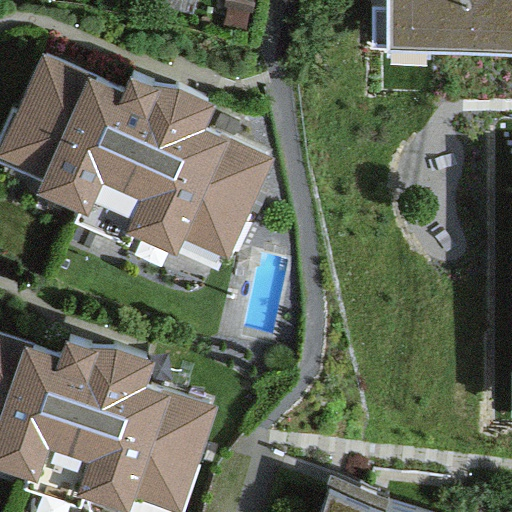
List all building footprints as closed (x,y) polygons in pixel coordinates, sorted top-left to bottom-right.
[(511,0),(380,0),(381,35),(511,33),(511,0)] [(125,74),(45,39),(4,134),(50,153),(45,165),(87,183),(100,152),(148,172),(134,205),(176,223),(181,212),(227,232),(267,137),(199,108),(210,82),(135,50),(125,74)] [(511,390),(511,303),(498,304),(499,390),(511,390)] [(63,338),(0,317),(0,441),(36,453),(46,421),(95,437),(84,470),(127,484),(130,473),(179,489),(212,388),(141,366),(149,340),(70,314),(63,338)] [(442,511),(359,489),(352,511),(442,511)]
